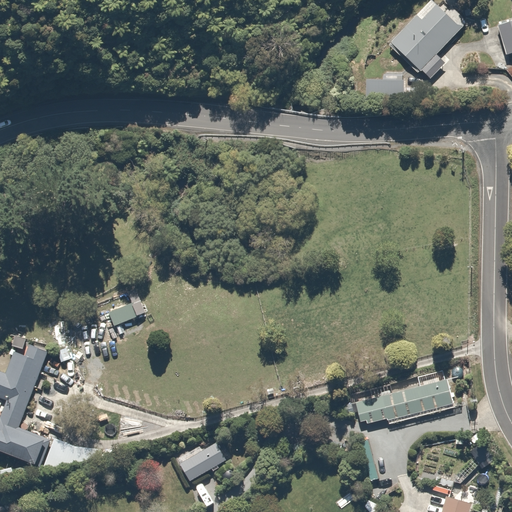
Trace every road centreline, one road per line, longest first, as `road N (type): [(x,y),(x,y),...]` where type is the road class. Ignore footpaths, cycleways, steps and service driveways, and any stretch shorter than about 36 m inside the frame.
road 1 (residential): [(0,130),(86,110),(318,131),(496,120)]
road 2 (unclassified): [(496,120),(493,363),(511,418)]
